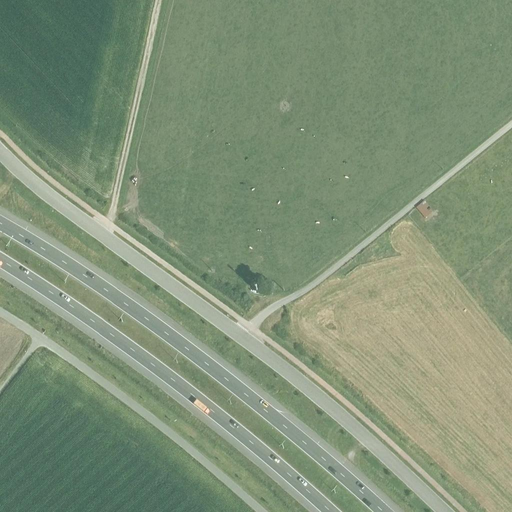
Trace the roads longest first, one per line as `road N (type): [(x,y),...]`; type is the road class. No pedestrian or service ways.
road 1 (trunk): [(385,511),(146,317),(0,222)]
road 2 (trunk): [(0,258),(133,347),(333,511)]
road 3 (unclassified): [(244,338),(511,125)]
road 4 (tertiary): [(0,151),(51,200),(244,338)]
road 5 (unclassified): [(39,338),(261,511)]
road 6 (unclassified): [(443,511),(244,338)]
road 7 (track): [(159,0),(107,223)]
